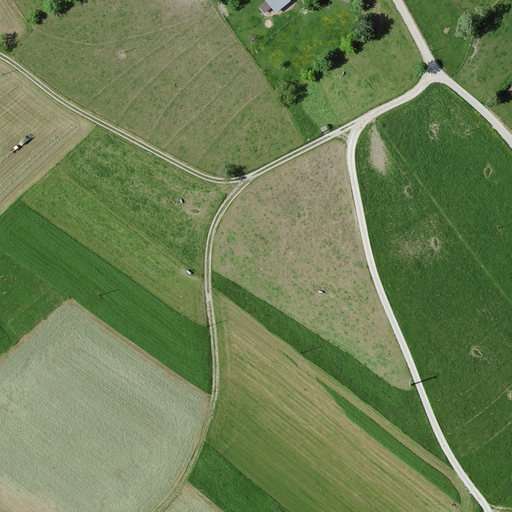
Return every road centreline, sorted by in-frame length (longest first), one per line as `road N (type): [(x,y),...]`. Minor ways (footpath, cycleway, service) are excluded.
road 1 (track): [(435,70),(420,88),(356,125),(350,160),(374,275),(451,459),(488,511)]
road 2 (track): [(356,125),(255,176),(219,214),(206,267),(216,374),(211,408),(187,475),(159,511)]
road 3 (track): [(255,176),(211,181),(74,110),(0,58)]
road 4 (unclassified): [(397,0),(435,70),(511,145)]
